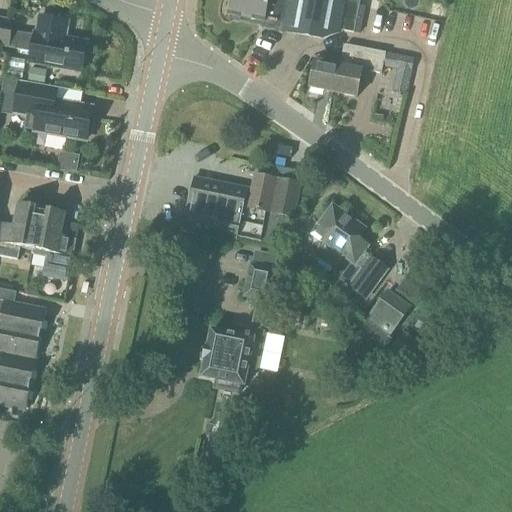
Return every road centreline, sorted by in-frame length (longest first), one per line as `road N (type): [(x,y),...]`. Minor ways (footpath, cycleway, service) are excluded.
road 1 (tertiary): [(511,281),(163,31)]
road 2 (secondary): [(65,511),(128,201)]
road 3 (secondary): [(128,201),(163,31)]
road 4 (residential): [(0,175),(128,201)]
